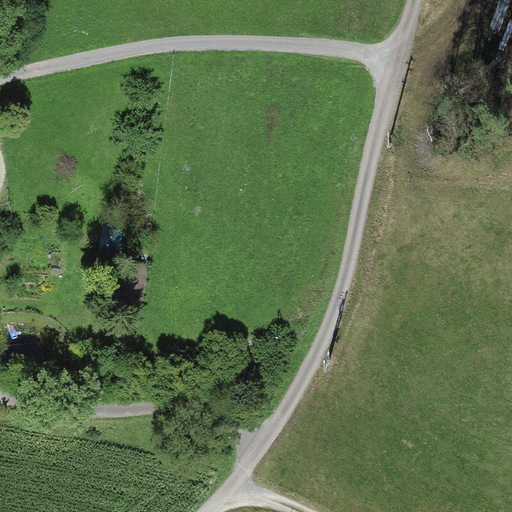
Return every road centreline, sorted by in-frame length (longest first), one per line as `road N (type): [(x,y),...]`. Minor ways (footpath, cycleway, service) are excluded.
road 1 (track): [(208,511),(302,391),(339,307),(415,0)]
road 2 (track): [(401,55),(242,41),(134,46),(0,74)]
